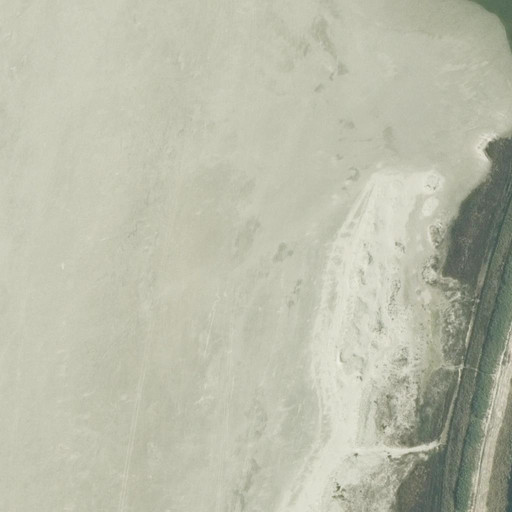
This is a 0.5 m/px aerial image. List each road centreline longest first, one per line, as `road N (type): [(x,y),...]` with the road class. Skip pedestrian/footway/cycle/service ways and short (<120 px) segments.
road 1 (track): [(437,511),(473,307),(511,187)]
road 2 (track): [(468,511),(511,316)]
